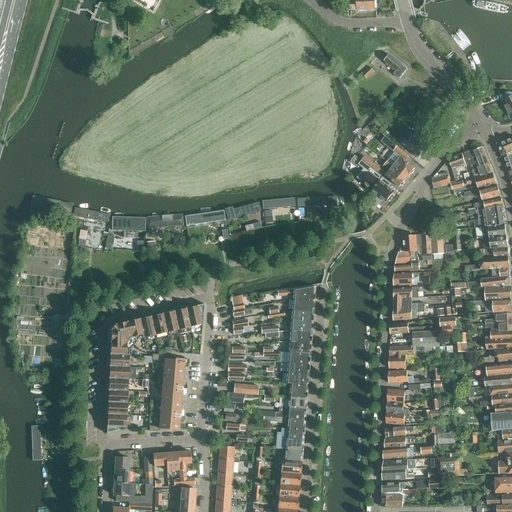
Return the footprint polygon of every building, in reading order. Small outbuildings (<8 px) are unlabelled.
[(351,11),(368,10),(375,10),(375,0),(355,0),(356,0),(351,1),(351,11)] [(403,75),(408,69),(403,65),(403,64),(390,54),(385,61),(397,70),(394,73),(398,76),(400,73),(403,75)] [(368,79),(375,72),(370,67),(363,74),(368,79)] [(429,126),(430,122),(433,119),(422,108),(417,115),(425,122),(424,125),(429,126)] [(413,138),(409,135),(402,144),(419,158),(423,154),(425,156),(433,147),(416,133),(413,138)] [(503,157),(511,153),(511,138),(498,144),(503,157)] [(393,166),(407,178),(410,174),(413,174),(414,172),(414,170),(415,168),(406,161),(410,157),(398,147),(394,152),(401,157),(397,162),(391,158),(388,162),(392,165),(393,166)] [(468,162),(487,156),(483,147),(465,153),(468,162)] [(508,171),(511,169),(511,153),(503,157),(508,171)] [(449,159),(452,167),(453,169),(456,180),(459,179),(456,168),(466,165),(463,154),(449,159)] [(487,156),(468,162),(469,163),(472,171),(490,165),(487,156)] [(448,171),(452,167),(449,159),(443,167),(448,171)] [(373,190),(387,202),(395,192),(385,184),(388,181),(362,161),(359,165),(365,169),(358,177),(363,182),(373,190)] [(490,165),(472,171),(475,177),(493,173),(490,165)] [(407,178),(393,166),(386,176),(400,187),(401,186),(403,186),(405,184),(405,181),(407,178)] [(434,189),(449,185),(451,184),(449,175),(442,177),(442,174),(439,175),(440,177),(433,179),(434,189)] [(497,184),(494,174),(476,178),(467,180),(468,185),(477,183),(479,189),(497,184)] [(463,181),(451,184),(449,185),(450,189),(464,186),(463,181)] [(501,196),(498,186),(481,190),(465,193),(465,197),(477,194),(477,196),(482,195),(483,201),(501,196)] [(340,198),(298,199),(299,208),(338,208),(340,198)] [(478,210),(503,205),(502,198),(484,202),(476,204),(478,210)] [(71,218),(74,205),(35,199),(33,212),(71,218)] [(296,200),(263,203),(264,212),(297,209),(296,200)] [(261,204),(226,212),(228,220),(263,212),(261,204)] [(484,219),(505,215),(503,205),(478,210),(478,211),(479,215),(483,215),(484,219)] [(109,227),(112,215),(75,207),(73,219),(109,227)] [(226,220),(225,212),(186,217),(187,226),(226,220)] [(36,215),(35,222),(43,223),(44,216),(36,215)] [(484,219),(479,219),(480,228),(506,225),(505,215),(484,219)] [(186,228),(185,216),(148,219),(149,231),(186,228)] [(147,219),(114,218),(113,232),(146,233),(147,219)] [(255,221),(258,228),(263,226),(261,219),(255,221)] [(487,239),(507,236),(506,225),(480,228),(482,239),(487,239)] [(433,255),(446,254),(445,246),(445,235),(418,236),(419,246),(423,246),(423,255),(433,255)] [(405,252),(417,252),(417,236),(405,237),(405,245),(403,246),(402,247),(401,248),(401,249),(401,252),(405,252)] [(483,250),(491,249),(509,247),(507,236),(487,239),(482,239),(483,249),(483,250)] [(454,245),(445,246),(446,254),(446,259),(456,259),(455,251),(454,245)] [(480,250),(480,258),(495,257),(509,257),(509,248),(494,249),(491,249),(483,250),(483,249),(480,250)] [(405,252),(401,252),(400,252),(396,264),(396,272),(413,271),(413,267),(423,266),(423,261),(419,262),(419,258),(418,258),(418,252),(417,252),(405,252)] [(493,270),(510,269),(509,257),(495,257),(480,258),(479,259),(480,265),(472,265),(465,266),(465,271),(472,271),(480,271),(480,270),(493,270)] [(432,260),(433,266),(433,270),(440,270),(440,266),(442,266),(443,260),(433,260),(432,260)] [(483,288),(486,288),(511,285),(510,269),(493,270),(493,276),(501,276),(501,277),(482,279),(482,283),(479,283),(479,282),(468,283),(469,288),(483,288)] [(395,286),(414,285),(413,273),(395,274),(395,286)] [(511,297),(511,285),(486,288),(486,301),(511,299),(511,297)] [(297,301),(315,302),(316,290),(316,287),(295,290),(294,295),(297,296),(297,301)] [(395,299),(413,299),(413,298),(418,298),(418,293),(418,287),(395,288),(395,299)] [(395,310),(425,308),(425,303),(413,304),(413,299),(395,299),(395,310)] [(511,299),(486,301),(470,302),(470,306),(486,305),(487,313),(511,311),(511,299)] [(315,302),(297,301),(297,302),(292,302),(292,305),(292,311),(293,311),(296,311),(314,313),(315,302)] [(186,309),(191,327),(203,325),(202,323),(201,316),(204,316),(205,305),(205,304),(186,309)] [(425,308),(395,310),(395,321),(418,319),(418,312),(425,312),(425,308)] [(175,311),(179,330),(191,327),(186,309),(175,311)] [(163,314),(167,333),(179,330),(175,311),(163,314)] [(295,322),(313,323),(314,313),(296,311),(293,311),(292,311),(291,316),(291,321),(295,322)] [(486,324),(511,322),(511,313),(494,315),(494,320),(486,320),(486,324)] [(151,317),(156,335),(167,333),(163,314),(151,317)] [(144,338),(156,335),(151,317),(140,319),(144,338)] [(441,328),(443,327),(453,327),(457,326),(456,318),(440,319),(441,328)] [(110,355),(130,355),(130,345),(129,343),(132,340),(134,341),(134,340),(144,338),(140,319),(116,325),(111,330),(110,355)] [(294,332),(312,334),(313,323),(295,322),(291,321),(291,326),(290,332),(291,332),(294,332)] [(495,332),(511,331),(511,322),(486,324),(486,327),(494,327),(495,332)] [(410,333),(413,333),(431,332),(430,327),(409,328),(409,323),(392,324),(392,334),(410,333)] [(426,354),(426,355),(441,354),(439,331),(431,332),(413,333),(414,347),(391,347),(390,356),(390,357),(426,354)] [(487,341),(511,338),(511,331),(495,332),(491,332),(492,336),(486,336),(487,341)] [(311,344),(312,334),(294,332),(291,332),(290,332),(290,338),(294,339),(293,342),(311,344)] [(491,350),(511,348),(511,338),(487,341),(487,350),(491,350)] [(289,353),(311,354),(311,344),(293,342),(290,342),(289,347),(289,353)] [(511,348),(491,350),(492,356),(490,356),(490,358),(483,358),(484,365),(495,365),(495,357),(497,357),(497,358),(499,358),(500,362),(511,361),(511,348)] [(292,363),(310,365),(311,354),(289,353),(288,363),(292,363)] [(158,373),(184,375),(185,364),(188,364),(189,360),(176,359),(172,359),(172,356),(153,354),(153,357),(152,360),(153,360),(165,362),(164,372),(159,371),(158,373)] [(426,354),(390,357),(390,369),(407,369),(407,362),(413,362),(426,360),(426,355),(426,354)] [(110,367),(129,367),(130,355),(110,355),(110,367)] [(292,363),(288,363),(287,373),(309,375),(310,365),(292,363)] [(511,363),(495,365),(484,365),(484,366),(481,366),(481,371),(488,371),(488,377),(511,374),(511,363)] [(109,379),(129,379),(129,367),(110,367),(109,379)] [(433,381),(442,381),(441,369),(432,370),(433,381)] [(408,377),(408,371),(390,372),(389,384),(408,382),(410,384),(422,383),(422,379),(414,379),(414,377),(408,377)] [(183,387),(184,375),(158,373),(158,375),(164,375),(163,386),(157,385),(157,387),(186,389),(186,387),(183,387)] [(308,386),(309,375),(287,373),(286,378),(290,379),(290,384),(308,386)] [(490,387),(511,385),(511,376),(501,377),(485,378),(486,387),(490,387)] [(109,391),(128,391),(129,379),(109,379),(109,391)] [(259,390),(260,385),(234,383),(234,392),(259,393),(259,390)] [(289,398),(307,399),(307,393),(308,393),(308,391),(308,386),(290,384),(289,398)] [(511,385),(490,387),(490,396),(493,396),(511,393),(511,385)] [(186,391),(186,389),(157,387),(157,389),(163,389),(162,399),(156,399),(156,401),(182,403),(183,391),(186,391)] [(388,403),(405,404),(406,391),(389,390),(388,403)] [(108,403),(127,403),(128,391),(109,391),(108,403)] [(239,401),(239,394),(231,393),(231,396),(228,396),(228,400),(239,401)] [(511,393),(493,396),(493,402),(481,402),(481,407),(488,407),(488,406),(511,404),(511,393)] [(307,399),(289,398),(285,397),(285,403),(290,403),(289,408),(306,410),(307,399)] [(436,399),(433,399),(432,400),(432,410),(445,410),(445,399),(436,399)] [(181,414),(182,403),(156,401),(156,402),(162,403),(161,413),(155,413),(155,415),(184,417),(184,415),(181,414)] [(127,415),(127,403),(108,403),(108,415),(127,415)] [(405,404),(388,403),(387,413),(405,414),(409,414),(410,410),(404,410),(404,404),(405,404)] [(511,404),(488,406),(488,407),(488,410),(497,410),(497,413),(511,412),(511,404)] [(306,410),(289,408),(283,408),(282,413),(276,413),(276,418),(305,420),(306,410)] [(511,412),(497,413),(492,414),(492,422),(483,423),(484,432),(490,431),(511,429),(511,412)] [(405,414),(387,413),(387,424),(404,425),(405,414)] [(127,415),(108,415),(107,434),(108,434),(108,433),(118,430),(118,427),(126,428),(127,415)] [(184,419),(184,417),(155,415),(155,416),(160,417),(160,427),(150,426),(149,431),(159,431),(160,429),(179,431),(180,419),(184,419)] [(274,417),(265,417),(264,417),(263,422),(276,423),(288,424),(288,429),(305,430),(305,420),(276,418),(274,417)] [(432,436),(437,436),(436,426),(425,426),(425,429),(429,429),(429,432),(426,432),(426,436),(429,436),(429,435),(432,435),(432,436)] [(437,426),(436,426),(437,436),(439,435),(439,446),(439,445),(456,444),(455,433),(443,434),(443,426),(437,426)] [(414,432),(414,427),(406,427),(394,428),(387,429),(386,437),(407,435),(407,432),(414,432)] [(32,428),(34,466),(43,465),(42,428),(32,428)] [(304,439),(305,430),(288,429),(282,429),(282,433),(277,433),(276,439),(304,441),(304,439)] [(499,441),(511,439),(511,429),(490,431),(491,437),(499,436),(499,441)] [(385,448),(406,447),(406,438),(386,439),(385,448)] [(276,449),(286,449),(303,451),(304,441),(276,439),(276,449)] [(511,439),(499,441),(498,441),(499,454),(505,453),(511,452),(511,439)] [(220,446),(219,460),(234,462),(234,463),(239,463),(239,460),(234,459),(235,447),(220,446)] [(415,457),(414,448),(385,450),(385,459),(415,457)] [(302,461),(303,451),(286,449),(285,455),(282,455),(282,459),(302,461)] [(178,453),(179,465),(179,469),(186,469),(186,464),(192,464),(191,452),(178,453)] [(511,452),(505,453),(506,461),(499,461),(500,474),(511,473),(511,452)] [(166,454),(167,466),(167,470),(179,469),(179,465),(178,453),(166,454)] [(167,466),(166,454),(153,455),(154,467),(167,466)] [(438,477),(461,476),(460,457),(437,458),(438,459),(438,467),(438,477)] [(115,471),(130,471),(130,459),(116,458),(115,471)] [(234,462),(219,460),(218,474),(233,475),(233,476),(238,477),(238,474),(233,473),(234,463),(234,462)] [(281,473),(301,474),(302,462),(282,460),(281,473)] [(407,470),(409,470),(409,465),(414,465),(414,460),(408,460),(384,462),(384,471),(407,470)] [(407,470),(384,471),(383,481),(407,479),(407,470)] [(129,483),(130,471),(115,471),(114,483),(129,483)] [(300,486),(301,474),(281,473),(280,485),(300,486)] [(233,475),(218,474),(217,488),(232,489),(232,490),(237,491),(237,487),(232,487),(233,476),(233,475)] [(510,494),(510,493),(511,492),(511,476),(496,477),(496,494),(508,494),(508,495),(510,494)] [(445,480),(430,481),(431,489),(445,488),(445,480)] [(129,483),(114,483),(114,495),(129,496),(129,483)] [(383,484),(382,493),(401,492),(400,483),(383,484)] [(300,486),(280,485),(279,497),(299,498),(300,486)] [(180,501),(195,502),(196,489),(181,488),(181,494),(177,494),(177,500),(181,500),(180,501)] [(232,489),(217,488),(216,501),(231,503),(231,504),(236,504),(236,501),(231,501),(232,490),(232,489)] [(401,492),(382,493),(382,496),(382,507),(400,507),(400,499),(402,499),(403,494),(412,494),(412,490),(403,490),(403,492),(401,492)] [(488,506),(511,505),(511,495),(503,496),(488,496),(488,506)] [(278,509),(298,510),(299,498),(279,497),(278,509)] [(194,511),(195,502),(180,501),(179,511),(194,511)] [(230,511),(231,504),(231,503),(216,501),(215,511),(230,511)] [(144,504),(133,503),(129,503),(129,509),(113,508),(113,511),(134,511),(135,510),(151,511),(152,504),(144,503),(144,504)]
